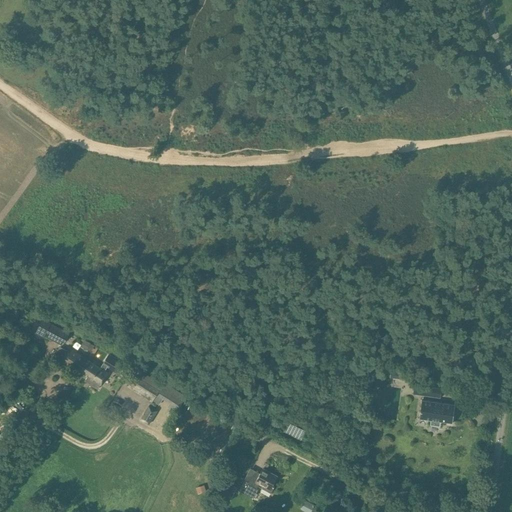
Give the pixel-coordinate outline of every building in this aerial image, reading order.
[(70,334),(51,324),(51,323),(42,318),(35,332),(44,337),(44,335),(62,344),(63,342),(65,343),(70,334)] [(69,349),(67,352),(60,347),(54,356),(62,361),(60,363),(76,373),(85,359),(69,349)] [(123,364),(109,355),(102,366),(92,360),(90,362),(85,359),(76,373),(86,379),(86,381),(98,389),(109,371),(106,369),(107,367),(117,373),(123,364)] [(391,368),(390,377),(409,380),(410,371),(391,368)] [(164,385),(140,370),(129,387),(153,402),(157,395),(179,409),(184,398),(163,386),(164,385)] [(13,385),(8,388),(14,398),(18,395),(16,392),(13,385)] [(430,397),(432,387),(424,386),(422,396),(430,397)] [(452,423),(455,404),(422,400),(419,419),(431,420),(430,425),(440,427),(441,422),(452,423)] [(158,411),(149,405),(140,420),(149,425),(158,411)] [(288,420),(282,432),(301,441),(307,430),(288,420)] [(263,469),(261,473),(256,482),(251,479),(249,483),(246,482),(241,491),(253,498),(260,484),(264,487),(262,489),(271,493),(274,487),(273,486),(278,477),(263,469)] [(236,482),(227,478),(221,492),(230,496),(236,482)] [(306,499),(301,508),(308,511),(312,511),(316,504),(306,499)]
